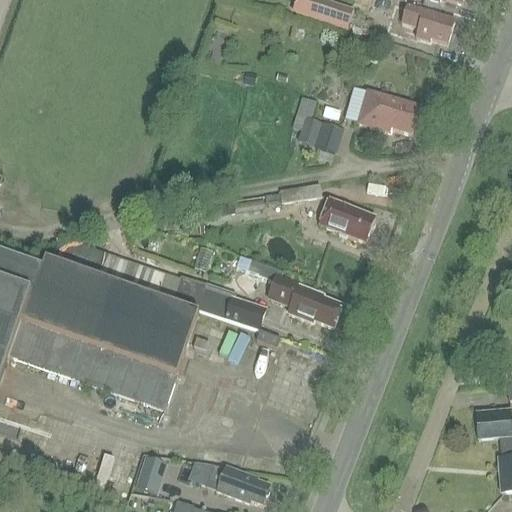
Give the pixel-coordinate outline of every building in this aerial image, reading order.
[(348,33),(353,14),(322,5),(323,0),(298,0),(294,18),(348,33)] [(423,0),(440,5),(441,2),(462,8),(464,0),(423,0)] [(406,10),(406,11),(401,28),(419,33),(416,42),(431,47),(431,44),(448,49),(455,24),(406,10)] [(246,76),(244,86),(255,89),(257,79),(246,76)] [(392,133),(411,139),(419,110),(367,95),(358,128),(391,137),(392,133)] [(306,121),(303,130),(298,145),(335,157),(343,133),(306,121)] [(319,188),(234,202),(236,214),(266,209),(265,206),(281,203),(282,208),(321,202),(319,188)] [(234,202),(219,205),(221,220),(237,217),(236,214),(234,202)] [(319,229),(365,247),(375,221),(329,203),(319,229)] [(0,257),(0,387),(9,360),(165,415),(177,380),(176,380),(198,318),(46,265),(44,273),(0,257)] [(159,298),(165,278),(113,260),(106,279),(159,298)] [(237,271),(277,285),(280,274),(240,260),(237,271)] [(182,279),(174,304),(260,335),(261,335),(268,315),(232,302),(234,297),(182,279)] [(278,282),(278,284),(273,296),(293,304),(288,317),(313,327),(314,325),(334,333),(343,310),(323,302),(324,300),(278,282)] [(247,360),(249,352),(229,346),(233,332),(206,323),(199,345),(247,360)] [(260,335),(256,344),(277,352),(281,343),(261,335),(260,335)] [(6,427),(26,431),(28,421),(55,427),(57,418),(10,408),(6,427)] [(511,437),(510,414),(476,417),(478,443),(499,441),(500,451),(511,449),(511,437)] [(511,449),(500,451),(501,462),(498,462),(501,497),(511,495),(511,449)] [(146,461),(135,491),(154,498),(165,468),(146,461)] [(194,467),(188,484),(207,491),(233,501),(233,502),(249,507),(250,505),(262,509),(269,490),(256,486),(257,483),(242,478),(226,472),(225,474),(215,470),(194,467)]
